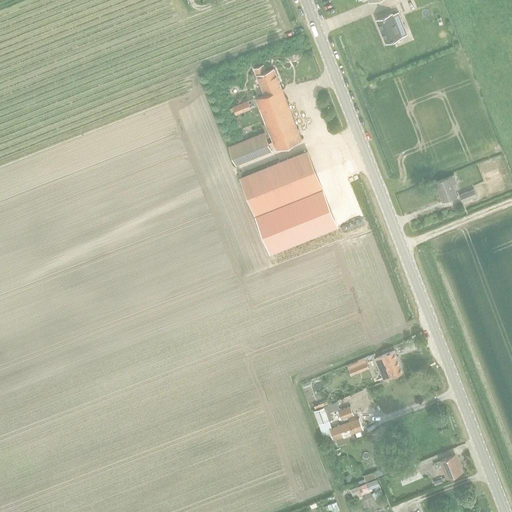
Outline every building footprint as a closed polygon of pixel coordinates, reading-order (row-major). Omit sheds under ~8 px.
[(406,8),(411,21),(420,17),(419,14),(417,15),(413,5),(406,8)] [(392,13),(376,19),(383,37),(385,42),(401,36),(399,30),(398,28),(404,26),(398,12),(393,14),(392,13)] [(277,149),(302,139),(274,68),(266,71),(263,65),(255,68),(265,94),(256,97),(273,139),(269,141),(265,132),(230,146),(237,164),(272,150),(271,147),(275,145),(277,149)] [(234,106),(237,114),(251,107),(248,100),(234,106)] [(306,150),(241,176),(256,213),(257,215),(271,252),(336,226),(325,196),(321,188),(306,150)] [(453,174),(435,182),(442,201),(457,195),(452,183),(456,181),(453,174)] [(474,189),(459,194),(462,202),(477,196),(474,189)] [(394,351),(376,358),(384,379),(403,372),(394,351)] [(349,369),(351,374),(368,368),(366,362),(349,369)] [(350,406),(337,411),(341,419),(353,415),(350,406)] [(325,441),(333,438),(334,440),(335,439),(338,446),(347,443),(345,436),(363,429),(359,418),(332,428),(325,409),(315,413),(325,441)] [(455,454),(440,460),(447,477),(462,472),(455,454)] [(414,466),(399,472),(402,479),(417,473),(414,466)] [(373,470),(364,474),(366,480),(383,473),(381,467),(373,470)] [(376,478),(366,482),(369,489),(379,485),(376,478)] [(328,508),(338,504),(335,497),(325,501),(328,508)]
